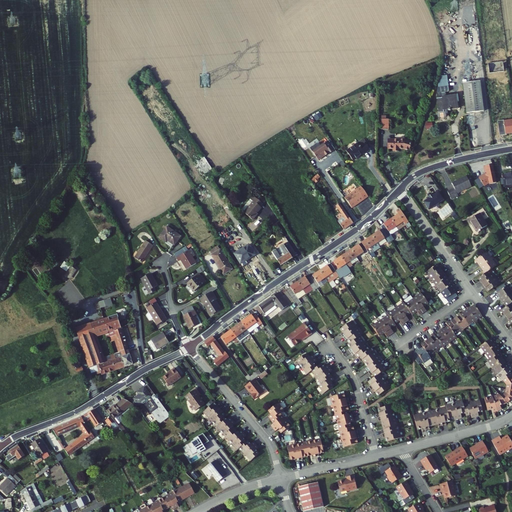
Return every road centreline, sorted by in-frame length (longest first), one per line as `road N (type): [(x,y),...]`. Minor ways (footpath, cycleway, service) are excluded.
road 1 (residential): [(189,347),(398,190)]
road 2 (residential): [(10,440),(78,412),(189,347)]
road 3 (residential): [(280,479),(266,437),(189,347)]
road 4 (residential): [(398,190),(472,292)]
road 5 (residential): [(376,455),(356,384),(327,342)]
road 6 (residential): [(398,190),(430,167),(511,148)]
